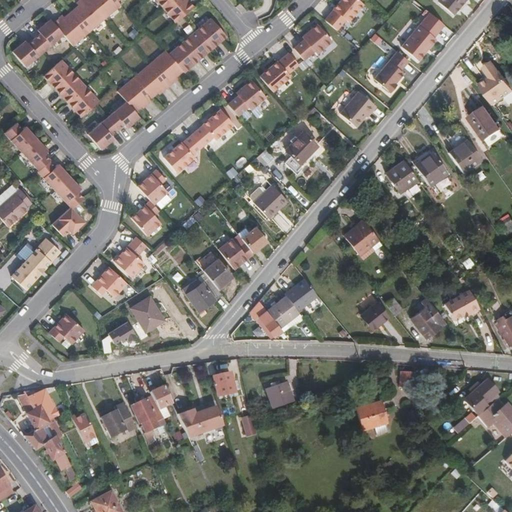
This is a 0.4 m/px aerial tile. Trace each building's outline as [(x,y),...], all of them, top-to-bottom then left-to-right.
[(88,0),(80,0),(79,1),(76,4),(78,6),(71,12),(88,32),(105,19),(88,0)] [(88,0),(105,19),(121,5),(117,1),(116,0),(88,0)] [(173,0),(155,0),(163,9),(173,0)] [(193,7),(187,0),(173,0),(163,9),(175,22),(193,7)] [(347,22),(363,5),(357,0),(340,0),(332,9),(333,10),(324,21),(336,31),(344,20),(347,22)] [(434,0),(437,2),(453,15),(458,9),(460,11),(466,4),(464,2),(465,0),(434,0)] [(246,11),(240,4),(236,7),(241,14),(246,11)] [(88,32),(71,12),(64,18),(62,15),(53,23),(63,34),(72,46),(88,32)] [(418,61),(435,39),(433,38),(443,25),(429,13),(401,47),(402,48),(418,61)] [(226,36),(210,18),(196,30),(212,48),(226,36)] [(44,51),(63,34),(53,23),(50,20),(37,30),(40,34),(34,39),(44,51)] [(331,42),(317,25),(302,38),(304,40),(293,49),(303,61),(314,52),(316,55),(331,42)] [(212,48),(196,30),(182,42),(198,60),(212,48)] [(25,67),(44,51),(34,39),(28,44),(25,41),(12,52),(25,67)] [(198,60),(182,42),(168,54),(182,71),(184,72),(198,60)] [(291,48),(287,50),(298,64),(302,62),(291,48)] [(182,71),(168,54),(165,51),(149,64),(168,87),(177,79),(176,77),(182,71)] [(396,85),(395,84),(398,80),(403,74),(400,71),(408,62),(396,52),(374,79),(390,93),(396,85)] [(289,77),(287,74),(298,65),(288,54),(278,62),(277,62),(259,77),(272,92),(289,77)] [(56,90),(73,74),(61,60),(43,76),(56,90)] [(158,94),(162,91),(168,87),(149,64),(133,78),(150,98),(157,93),(158,94)] [(511,93),(511,90),(509,85),(499,71),(498,71),(493,64),(484,71),(489,78),(478,86),(493,106),(511,93)] [(69,104),(86,88),(73,74),(56,90),(69,104)] [(150,98),(133,78),(117,92),(126,102),(134,112),(141,106),(142,108),(146,105),(152,100),(150,98)] [(265,98),(251,81),(236,94),(238,96),(227,105),(237,117),(247,108),(250,110),(265,98)] [(81,117),(99,101),(86,88),(69,104),(81,117)] [(377,107),(375,106),(359,92),(340,115),(355,127),(358,127),(362,123),(362,119),(365,116),(368,118),(377,107)] [(125,128),(138,117),(134,112),(126,102),(107,118),(116,130),(123,125),(125,128)] [(500,131),(484,108),(473,115),(468,118),(484,141),(500,131)] [(215,141),(233,126),(220,110),(202,125),(202,126),(192,135),(202,147),(212,138),(215,141)] [(113,139),(110,135),(116,130),(107,118),(87,134),(100,149),(113,139)] [(36,139),(24,127),(21,130),(15,124),(3,134),(21,153),(36,139)] [(300,163),(316,147),(302,134),(286,149),(300,163)] [(192,156),(202,147),(192,135),(182,144),(181,144),(163,158),(176,174),(194,159),(192,156)] [(49,161),(44,154),(47,151),(36,139),(21,153),(37,171),(48,162),(49,161)] [(478,161),(465,141),(449,152),(462,172),(478,161)] [(447,174),(432,152),(413,165),(428,187),(447,174)] [(416,180),(403,161),(385,174),(398,192),(416,180)] [(68,177),(57,165),(54,168),(48,162),(37,171),(37,172),(54,191),(68,177)] [(167,193),(160,185),(165,180),(156,170),(137,187),(150,202),(153,205),(167,193)] [(77,193),(80,190),(68,177),(54,191),(69,208),(70,210),(71,209),(82,199),(77,193)] [(284,211),(283,209),(288,204),(274,187),(268,192),(265,188),(261,187),(253,194),(253,198),(271,221),(284,211)] [(0,219),(7,227),(28,209),(14,194),(0,206),(0,219)] [(161,224),(154,216),(159,211),(153,205),(150,202),(131,218),(146,236),(161,224)] [(71,235),(83,223),(71,209),(70,210),(69,208),(51,225),(62,237),(68,231),(71,235)] [(362,220),(354,227),(342,236),(362,260),(374,250),(371,247),(378,241),(362,220)] [(266,242),(255,228),(248,233),(244,229),(237,234),(244,244),(252,253),(266,242)] [(144,264),(136,257),(146,247),(137,237),(113,262),(131,278),(144,264)] [(23,292),(57,253),(43,240),(8,278),(23,292)] [(252,253),(244,244),(239,249),(232,240),(218,250),(234,270),(253,254),(252,253)] [(231,278),(216,260),(202,271),(208,278),(217,289),(231,278)] [(126,284),(108,268),(91,286),(101,295),(106,290),(113,297),(126,284)] [(221,295),(217,289),(208,278),(185,294),(198,312),(221,295)] [(309,312),(322,302),(317,296),(303,279),(283,294),(284,296),(297,312),(304,306),(309,312)] [(452,320),(462,314),(463,318),(479,310),(468,290),(443,303),(452,320)] [(297,312),(284,296),(265,311),(279,329),(298,314),(297,312)] [(163,321),(149,298),(132,309),(145,330),(163,321)] [(403,310),(393,298),(384,304),(394,317),(403,310)] [(279,329),(265,311),(259,303),(258,302),(249,313),(253,321),(254,320),(269,339),(280,331),(279,329)] [(442,320),(427,302),(421,305),(422,308),(408,319),(421,336),(442,320)] [(386,318),(383,314),(375,304),(360,315),(371,329),(386,318)] [(83,330),(65,314),(47,333),(58,342),(62,337),(70,344),(83,330)] [(511,346),(511,318),(506,321),(504,318),(496,322),(502,333),(504,332),(511,346)] [(214,375),(211,363),(204,364),(208,376),(214,375)] [(416,384),(417,373),(401,371),(400,383),(416,384)] [(234,393),(230,374),(221,376),(219,375),(211,377),(216,397),(234,393)] [(483,405),(497,393),(486,381),(480,386),(478,384),(471,390),(482,403),(483,405)] [(292,403),(285,383),(265,389),(272,409),(282,406),(292,403)] [(160,416),(174,409),(171,404),(163,386),(149,392),(151,396),(158,411),(160,416)] [(58,417),(54,408),(52,407),(43,389),(23,393),(33,410),(39,407),(48,423),(53,420),(58,417)] [(48,423),(39,407),(33,410),(23,393),(15,394),(26,414),(26,415),(34,430),(40,427),(47,423),(48,423)] [(158,411),(151,396),(141,401),(137,394),(135,395),(132,397),(135,404),(129,406),(138,425),(140,424),(144,433),(164,424),(160,416),(158,411)] [(386,423),(379,402),(356,409),(362,431),(386,423)] [(477,417),(486,408),(483,405),(482,403),(464,419),(469,424),(477,417)] [(511,412),(505,405),(499,410),(492,403),(486,408),(477,417),(487,428),(491,424),(504,439),(511,433),(511,431),(511,412)] [(222,426),(215,407),(194,415),(201,434),(222,426)] [(127,427),(123,421),(121,422),(115,411),(100,418),(109,438),(125,430),(124,429),(127,427)] [(95,439),(89,427),(83,415),(74,418),(73,416),(71,417),(76,428),(86,448),(89,446),(87,442),(95,439)] [(256,435),(251,416),(241,419),(246,438),(256,435)] [(60,435),(53,420),(48,423),(47,423),(55,438),(60,435)] [(49,442),(40,427),(34,430),(24,437),(35,451),(42,446),(49,442)] [(86,448),(76,428),(66,433),(68,437),(78,457),(88,452),(86,448)] [(78,457),(68,437),(66,433),(60,435),(55,438),(70,467),(72,470),(80,467),(75,459),(78,457)] [(70,467),(55,438),(49,442),(42,446),(51,461),(53,460),(60,473),(70,467)] [(0,501),(14,493),(0,472),(0,501)] [(79,483),(77,479),(70,483),(73,487),(75,486),(79,483)] [(245,494),(243,489),(233,494),(235,498),(240,496),(245,494)] [(120,511),(115,501),(110,492),(90,502),(95,511),(120,511)]
